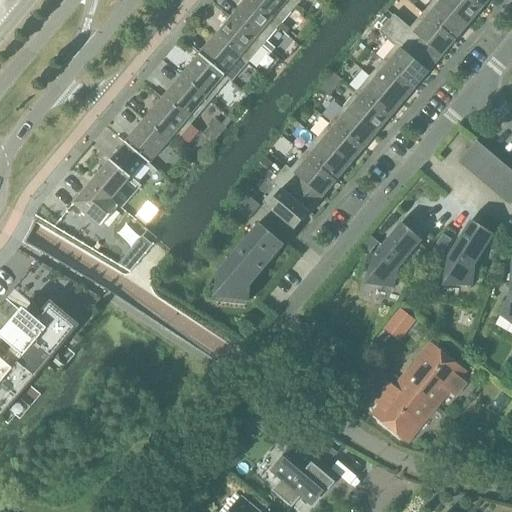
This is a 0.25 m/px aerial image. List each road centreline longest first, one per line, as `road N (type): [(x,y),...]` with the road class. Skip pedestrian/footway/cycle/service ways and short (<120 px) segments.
road 1 (residential): [(478,97),(246,364)]
road 2 (residential): [(0,243),(28,191),(115,93)]
road 3 (secondary): [(52,96),(134,0)]
road 4 (residential): [(115,93),(193,0)]
